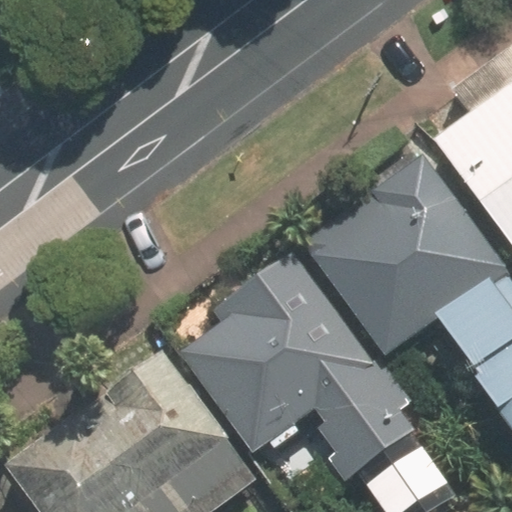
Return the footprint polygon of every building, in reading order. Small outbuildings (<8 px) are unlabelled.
[(511,54),(510,53),(465,88),(479,106),(436,139),(511,238),(511,54)] [(511,264),(430,149),(386,180),(393,191),(322,241),(404,357),(459,318),(511,393),(511,264)] [(435,427),(305,250),(228,308),(241,326),(202,355),(276,455),(319,423),(362,481),(435,427)] [(220,511),(274,469),(176,348),(28,466),(64,511),(220,511)] [(450,511),(476,493),(437,444),(379,489),(397,511),(450,511)]
